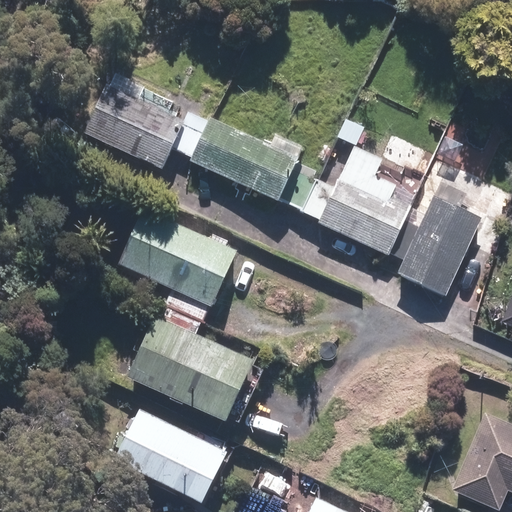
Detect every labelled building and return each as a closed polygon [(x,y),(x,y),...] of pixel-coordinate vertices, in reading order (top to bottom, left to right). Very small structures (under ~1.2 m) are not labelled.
[(102,93),(85,138),(162,168),(180,122),(102,93)] [(210,122),(190,164),(276,205),(296,162),(210,122)] [(463,143),(447,135),(434,162),(450,170),(463,143)] [(353,153),(318,226),(387,259),(411,209),(390,199),(394,191),(372,181),(380,165),(353,153)] [(479,222),(432,201),(398,275),(444,296),(479,222)] [(144,214),(120,268),(211,310),(236,255),(144,214)] [(511,298),(501,324),(511,328),(511,298)] [(251,363),(154,319),(127,380),(224,424),(251,363)] [(227,456),(139,411),(112,463),(200,508),(227,456)] [(511,427),(482,415),(450,489),(497,509),(505,491),(511,493),(511,427)] [(340,511),(313,499),(306,511),(340,511)]
